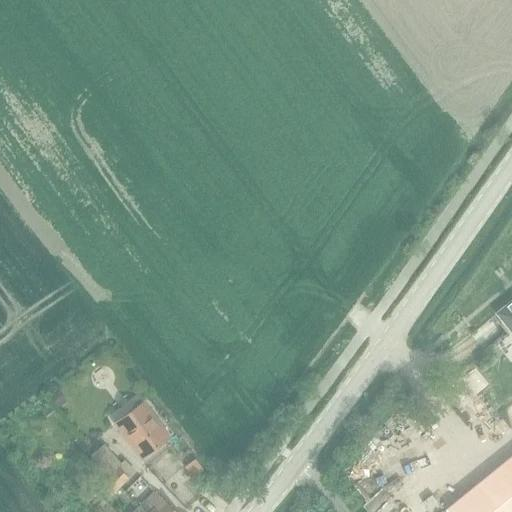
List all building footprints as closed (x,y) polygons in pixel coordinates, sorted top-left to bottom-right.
[(511,333),(511,299),(496,313),(511,333)] [(142,402),(114,423),(141,458),(169,437),(142,402)] [(511,511),(511,459),(446,511),(511,511)] [(112,497),(130,479),(120,469),(103,487),(112,497)] [(157,507),(152,511),(174,511),(155,492),(148,499),(157,507)] [(94,505),(100,511),(115,511),(102,498),(94,505)]
